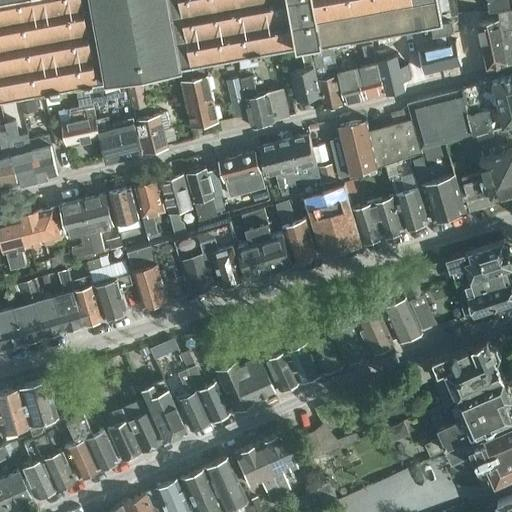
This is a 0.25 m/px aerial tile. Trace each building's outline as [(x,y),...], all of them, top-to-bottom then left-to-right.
[(360,35),(371,33),(432,21),(434,31),(450,28),(452,27),(454,26),(455,24),(455,21),(454,19),(453,18),(452,16),(449,16),(447,16),(448,17),(444,18),(440,0),(0,0),(0,100),(87,85),(87,87),(90,86),(94,85),(94,84),(331,40),(353,36),(360,35)] [(511,0),(488,0),(490,10),(511,6),(511,0)] [(511,6),(500,8),(458,16),(469,71),(511,60),(511,6)] [(440,43),(420,48),(426,72),(464,62),(458,39),(448,41),(445,30),(437,31),(440,43)] [(373,42),(371,33),(360,35),(367,63),(360,65),(367,96),(386,92),(374,42),(373,42)] [(355,46),(353,36),(331,40),(333,50),(355,46)] [(313,48),(325,106),(343,103),(337,74),(329,76),(324,60),(325,58),(321,46),(313,48)] [(312,96),(322,94),(311,48),(303,50),(304,55),(303,56),(306,67),(293,71),(299,99),(302,99),(305,101),(310,99),(312,96)] [(399,52),(379,57),(387,91),(407,86),(405,78),(412,76),(409,63),(402,65),(399,52)] [(357,65),(338,70),(346,102),(364,97),(357,65)] [(182,79),(188,103),(214,96),(208,73),(182,79)] [(228,76),(237,116),(249,113),(240,73),(228,76)] [(275,119),(268,90),(258,93),(253,74),(241,77),(253,124),(275,119)] [(408,101),(409,105),(412,117),(419,145),(511,121),(511,74),(494,79),(408,101)] [(95,84),(97,98),(120,95),(117,80),(95,84)] [(87,87),(77,88),(80,104),(93,102),(90,86),(87,87)] [(284,87),(268,90),(275,119),(291,115),(284,87)] [(130,91),(134,107),(144,104),(140,89),(130,91)] [(214,96),(188,103),(193,126),(219,120),(214,96)] [(7,128),(20,182),(40,177),(33,147),(24,149),(16,119),(21,118),(17,99),(1,102),(7,128)] [(62,122),(67,144),(101,136),(94,102),(71,107),(74,119),(62,122)] [(412,117),(409,105),(402,109),(390,113),(393,122),(370,129),(380,165),(421,151),(419,145),(412,117)] [(138,118),(146,151),(169,145),(164,126),(170,125),(167,111),(161,113),(138,118)] [(340,124),(344,140),(352,171),(379,165),(367,118),(340,124)] [(136,120),(118,125),(125,156),(144,151),(136,120)] [(125,156),(118,125),(103,129),(106,140),(102,140),(107,161),(125,156)] [(20,182),(7,128),(0,129),(0,137),(4,154),(0,155),(0,186),(0,187),(20,182)] [(310,132),(293,137),(304,178),(307,189),(323,185),(310,132)] [(462,177),(469,200),(471,207),(511,195),(509,189),(511,188),(511,146),(478,157),(483,171),(479,172),(468,135),(446,141),(457,178),(462,177)] [(277,141),(288,184),(290,193),(298,191),(296,180),(304,178),(293,137),(277,141)] [(288,184),(277,141),(261,145),(268,173),(276,171),(280,186),(288,184)] [(427,145),(431,156),(446,151),(443,141),(427,145)] [(52,143),(33,147),(40,177),(59,173),(52,143)] [(256,149),(219,159),(224,179),(226,179),(229,193),(265,183),(256,149)] [(320,166),(324,182),(336,179),(332,163),(320,166)] [(187,172),(195,201),(200,219),(218,214),(213,196),(214,196),(206,166),(187,172)] [(388,170),(405,227),(426,221),(428,217),(429,217),(420,185),(404,190),(397,167),(388,170)] [(176,233),(188,230),(184,217),(180,218),(178,209),(192,205),(184,173),(162,178),(176,233)] [(424,184),(434,219),(466,209),(456,174),(424,184)] [(136,185),(148,233),(159,229),(155,212),(166,209),(158,179),(136,185)] [(363,240),(353,206),(346,183),(306,195),(323,252),(363,240)] [(117,222),(121,236),(122,243),(133,241),(131,233),(128,220),(139,217),(131,186),(110,191),(117,222)] [(106,192),(83,198),(96,250),(104,247),(99,227),(114,223),(106,192)] [(395,193),(353,206),(363,240),(405,227),(395,193)] [(96,250),(83,198),(61,203),(69,234),(83,231),(86,244),(72,247),(75,260),(98,254),(96,250)] [(319,253),(318,252),(307,216),(296,219),(290,199),(277,203),(294,260),(319,253)] [(253,209),(257,222),(271,267),(294,261),(285,230),(275,233),(266,205),(253,209)] [(55,206),(39,210),(46,241),(62,238),(55,206)] [(22,213),(22,214),(30,245),(46,241),(39,210),(38,208),(22,213)] [(30,245),(22,214),(0,219),(0,235),(4,252),(7,251),(11,268),(26,264),(21,247),(30,245)] [(230,217),(201,226),(218,283),(244,275),(234,241),(237,240),(230,217)] [(271,267),(257,222),(244,226),(249,241),(239,244),(248,274),(271,267)] [(190,292),(218,283),(201,226),(188,230),(176,233),(172,234),(190,292)] [(172,234),(142,244),(148,265),(159,261),(169,298),(190,292),(172,234)] [(123,246),(122,243),(121,236),(106,240),(109,250),(123,246)] [(456,282),(465,279),(506,267),(511,265),(511,252),(510,247),(508,248),(507,245),(506,245),(504,239),(447,257),(451,269),(452,269),(456,282)] [(148,265),(142,244),(127,248),(144,305),(169,298),(159,261),(148,265)] [(70,251),(50,257),(53,267),(72,261),(70,251)] [(53,267),(50,257),(38,260),(41,270),(53,267)] [(86,262),(92,283),(102,317),(126,310),(128,306),(121,285),(134,281),(126,258),(101,266),(99,258),(86,262)] [(75,265),(66,268),(83,323),(102,317),(92,283),(81,286),(75,265)] [(506,267),(465,279),(469,294),(461,297),(461,298),(460,298),(462,305),(461,305),(462,309),(464,308),(466,315),(475,312),(511,299),(511,283),(511,281),(510,281),(506,267)] [(64,291),(52,295),(63,329),(83,323),(66,268),(57,270),(64,291)] [(399,276),(409,299),(421,293),(410,270),(399,276)] [(35,277),(27,280),(43,335),(63,329),(52,295),(41,298),(35,277)] [(380,304),(396,338),(420,329),(397,277),(385,282),(393,299),(380,304)] [(25,303),(13,306),(24,341),(43,335),(27,280),(18,282),(25,303)] [(421,293),(409,299),(408,299),(421,328),(435,322),(422,293),(421,293)] [(342,301),(331,306),(336,317),(326,322),(329,329),(330,329),(334,337),(344,360),(364,351),(342,301)] [(0,333),(4,347),(24,341),(13,306),(2,310),(0,303),(0,333)] [(349,307),(352,313),(367,350),(392,340),(376,303),(361,309),(358,303),(349,307)] [(292,304),(280,308),(283,318),(295,314),(292,304)] [(298,319),(307,338),(320,370),(341,361),(327,330),(315,335),(306,316),(298,319)] [(296,380),(283,348),(275,329),(266,334),(274,352),(264,356),(277,388),(296,380)] [(307,338),(283,348),(296,380),(320,370),(307,338)] [(446,403),(504,378),(505,378),(498,360),(500,360),(502,354),(498,346),(493,344),(491,345),(488,339),(475,344),(473,344),(473,343),(457,350),(455,350),(455,349),(433,359),(432,357),(388,376),(399,401),(423,390),(427,379),(426,376),(437,371),(439,374),(437,375),(436,377),(436,379),(446,403)] [(239,345),(230,349),(253,398),(274,389),(258,354),(246,360),(239,345)] [(253,398),(230,349),(209,358),(232,408),(253,398)] [(188,352),(180,355),(209,418),(229,409),(215,378),(204,383),(195,363),(193,364),(190,358),(188,352)] [(209,418),(180,355),(171,359),(177,371),(186,391),(175,396),(189,427),(209,418)] [(139,386),(163,439),(186,429),(162,376),(139,386)] [(45,377),(17,385),(29,425),(32,433),(43,428),(40,419),(56,415),(45,377)] [(511,396),(504,378),(446,403),(446,404),(453,421),(440,427),(443,435),(427,442),(432,452),(511,417),(511,402),(507,404),(505,399),(511,396)] [(0,433),(29,425),(17,385),(0,390),(0,433)] [(127,391),(117,396),(140,449),(160,440),(146,409),(137,413),(127,391)] [(140,449),(117,396),(117,395),(108,399),(118,421),(106,426),(120,458),(140,449)] [(83,412),(74,416),(98,467),(117,459),(103,427),(92,432),(83,412)] [(391,440),(412,430),(404,415),(384,426),(391,440)] [(98,467),(74,416),(65,420),(74,440),(64,445),(78,476),(98,467)] [(322,422),(313,430),(291,438),(300,461),(358,438),(356,431),(338,438),(329,429),(325,419),(322,422)] [(66,421),(55,425),(57,430),(68,425),(66,421)] [(511,425),(489,436),(489,437),(472,445),(470,440),(446,451),(452,464),(475,454),(480,465),(476,467),(485,487),(511,474),(511,425)] [(52,429),(32,437),(54,487),(74,478),(60,446),(49,451),(47,447),(58,443),(52,429)] [(281,430),(257,440),(280,490),(289,486),(281,469),(296,462),(281,430)] [(54,487),(32,437),(23,441),(32,459),(21,464),(35,496),(54,487)] [(280,490),(257,440),(234,451),(248,483),(260,478),(270,500),(274,508),(286,503),(280,490)] [(2,448),(0,448),(0,491),(7,508),(31,497),(18,468),(3,475),(0,468),(0,460),(4,469),(10,466),(2,448)] [(220,503),(224,511),(238,511),(235,505),(247,500),(226,454),(203,465),(220,503)] [(224,511),(220,503),(203,465),(180,475),(192,502),(188,504),(191,511),(224,511)] [(175,477),(144,491),(153,511),(191,511),(188,504),(175,477)] [(316,487),(323,504),(336,498),(328,481),(316,487)] [(153,511),(144,491),(121,501),(125,511),(153,511)] [(511,511),(511,494),(498,499),(502,511),(511,511)] [(125,511),(121,501),(98,511),(97,511),(125,511)]
